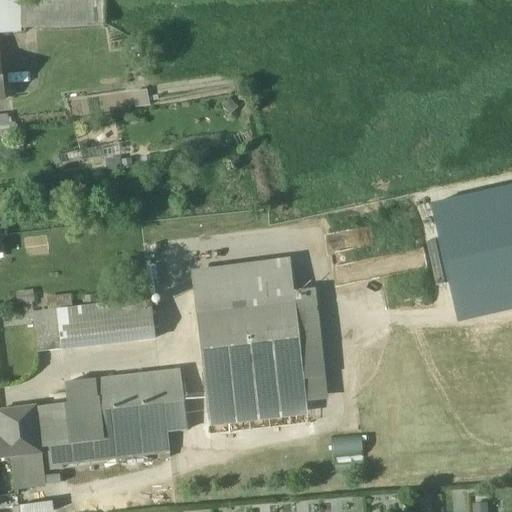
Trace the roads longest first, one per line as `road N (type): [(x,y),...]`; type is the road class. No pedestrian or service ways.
road 1 (unknown): [(0,389),(199,365)]
road 2 (track): [(511,308),(335,322)]
